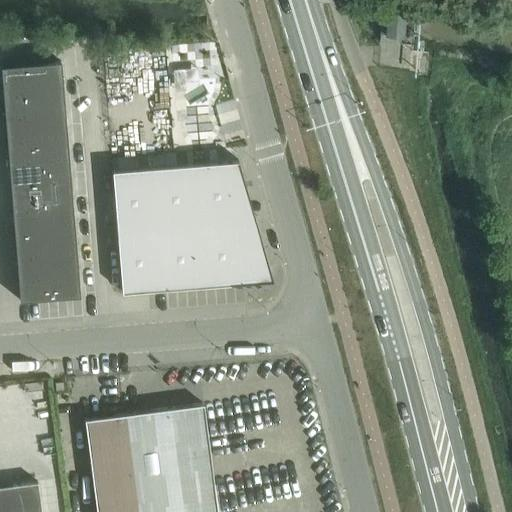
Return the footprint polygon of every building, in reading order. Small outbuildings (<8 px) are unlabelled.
[(403,36),(404,8),(388,7),(387,35),(403,36)] [(0,65),(19,300),(79,295),(60,60),(0,65)] [(112,170),(121,291),(248,281),(248,275),(269,269),(255,219),(243,220),(240,182),(244,181),(238,159),(236,159),(112,170)] [(218,511),(204,403),(85,418),(97,511),(218,511)] [(0,511),(41,511),(37,481),(0,485),(0,511)]
